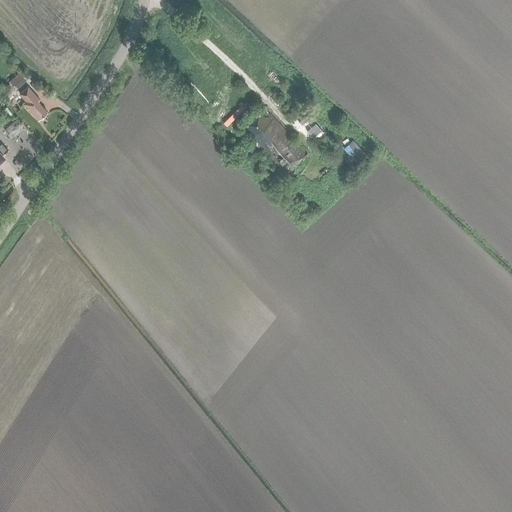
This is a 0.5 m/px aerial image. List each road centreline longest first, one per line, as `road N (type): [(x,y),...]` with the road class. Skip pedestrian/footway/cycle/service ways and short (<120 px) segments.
road 1 (tertiary): [(0,233),(122,52),(143,0)]
road 2 (track): [(154,0),(273,109)]
